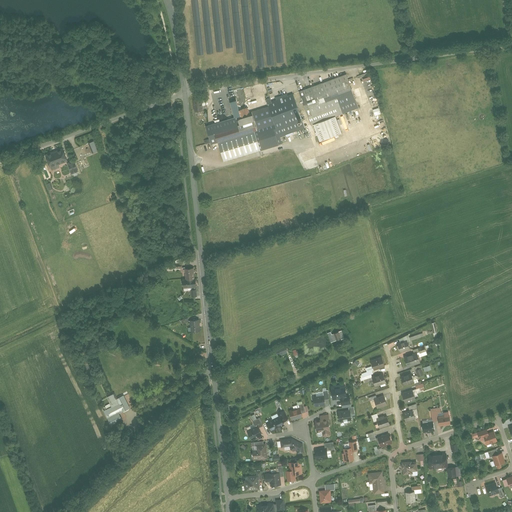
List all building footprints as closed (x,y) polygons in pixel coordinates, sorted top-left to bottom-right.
[(270,106),(281,136),(315,124),(338,116),(360,107),(348,74),(290,95),(289,93),(277,98),(278,99),(273,101),(272,97),(268,99),(270,106)] [(204,98),(195,99),(196,111),(205,109),(204,98)] [(225,161),(283,144),(281,136),(270,106),(253,111),(251,106),(241,109),(238,99),(231,101),(236,117),(208,125),(213,144),(219,142),(225,161)] [(379,103),(375,105),(379,114),(385,112),(381,103),(379,103)] [(338,116),(315,124),(322,141),(344,133),(338,116)] [(91,152),(97,150),(94,140),(88,141),(91,152)] [(65,147),(47,153),(52,167),(53,167),(54,170),(62,167),(61,163),(70,160),(65,147)] [(76,159),(69,162),(73,173),(80,170),(76,159)] [(195,279),(194,268),(185,269),(185,279),(185,280),(195,279)] [(195,280),(195,279),(185,280),(185,279),(183,279),(183,288),(196,287),(195,280)] [(201,331),(200,319),(190,320),(191,332),(201,331)] [(344,339),(341,332),(335,334),(338,341),(344,339)] [(401,352),(411,349),(408,341),(408,339),(401,342),(398,342),(401,352)] [(418,351),(420,357),(428,355),(425,346),(414,349),(414,352),(418,351)] [(405,356),(408,367),(418,364),(418,363),(421,362),(420,357),(418,351),(414,352),(413,353),(405,356)] [(376,370),(386,366),(383,360),(384,360),(383,356),(373,359),(376,370)] [(378,387),(389,383),(385,372),(374,376),(374,377),(378,387)] [(412,372),(401,376),(405,386),(408,385),(408,383),(411,382),(411,383),(415,382),(413,376),(412,372)] [(347,384),(332,386),(334,400),(343,399),(345,408),(350,407),(353,407),(352,394),(348,395),(347,384)] [(415,394),(414,390),(414,389),(402,393),(406,403),(417,400),(415,394)] [(115,417),(132,408),(126,396),(125,395),(118,399),(116,396),(110,400),(113,407),(108,410),(105,411),(106,413),(112,424),(117,422),(115,417)] [(315,397),(317,407),(327,406),(327,400),(326,395),(315,397)] [(380,408),(388,405),(387,402),(388,402),(386,395),(379,398),(376,399),(376,400),(380,408)] [(413,409),(416,418),(419,418),(417,409),(417,404),(409,407),(410,410),(413,409)] [(291,411),(294,421),(305,418),(304,413),(302,408),(291,411)] [(407,422),(416,418),(413,409),(410,410),(403,413),(407,422)] [(281,416),(268,422),(271,429),(272,428),(274,431),(277,430),(277,432),(285,428),(284,427),(287,425),(285,421),(290,418),(286,410),(279,413),(281,416)] [(353,415),(353,410),(351,410),(341,411),(342,422),(354,421),(353,415)] [(442,413),(439,413),(440,421),(441,426),(451,424),(449,412),(442,413)] [(317,420),(319,434),(324,433),(324,437),(333,435),(331,420),(330,414),(322,415),(323,420),(317,420)] [(383,428),(391,425),(388,416),(386,417),(386,416),(381,418),(379,418),(380,421),(383,428)] [(255,421),(257,426),(259,425),(260,428),(265,426),(261,418),(255,421)] [(435,430),(434,422),(429,423),(424,424),(423,424),(424,432),(435,430)] [(257,426),(249,430),(254,440),(264,436),(260,428),(259,425),(257,426)] [(128,432),(125,426),(120,429),(123,435),(128,432)] [(487,445),(498,441),(494,431),(489,433),(487,429),(478,432),(479,437),(481,441),(486,439),(487,445)] [(372,441),(378,439),(376,432),(370,434),(372,441)] [(383,446),(393,443),(392,440),(393,440),(390,433),(380,437),(383,446)] [(294,438),(282,440),(283,447),(292,446),(293,450),(295,451),(299,450),(299,454),(306,453),(305,444),(294,438)] [(329,448),(329,451),(336,450),(335,442),(326,444),(327,448),(329,448)] [(256,460),(270,459),(268,444),(265,444),(259,445),(259,450),(255,451),(256,460)] [(317,449),(319,460),(330,458),(329,451),(329,448),(327,448),(317,449)] [(350,448),(343,449),(343,454),(342,454),(343,462),(345,461),(345,462),(354,461),(352,452),(352,448),(350,448)] [(492,456),(499,454),(497,449),(485,453),(487,458),(492,456)] [(506,463),(503,452),(499,454),(492,456),(496,466),(506,463)] [(430,468),(449,467),(447,453),(442,454),(442,453),(433,454),(429,455),(430,468)] [(304,473),(302,461),(291,463),(292,470),(288,471),(289,481),(298,480),(297,474),(304,473)] [(412,461),(402,462),(403,470),(404,475),(413,474),(413,471),(418,471),(418,461),(412,462),(412,461)] [(462,466),(447,467),(448,477),(462,476),(462,466)] [(246,480),(247,492),(261,490),(260,481),(264,480),(263,470),(259,471),(258,471),(259,475),(249,476),(249,480),(246,480)] [(386,493),(383,471),(370,473),(371,484),(374,484),(375,495),(386,493)] [(281,472),(271,474),(272,486),(283,485),(282,476),(281,472)] [(498,482),(486,485),(489,496),(499,493),(500,493),(499,489),(500,488),(498,482)] [(412,487),(413,491),(415,491),(415,494),(422,494),(421,486),(418,486),(412,487)] [(326,490),(320,490),(321,503),(333,502),(332,489),(326,490)] [(413,491),(406,492),(407,502),(416,501),(415,494),(415,491),(413,491)] [(276,510),(279,510),(279,511),(286,510),(285,499),(278,500),(278,504),(275,504),(276,510)] [(264,504),(258,505),(259,511),(276,511),(276,510),(275,504),(275,503),(272,503),(264,503),(264,504)]
